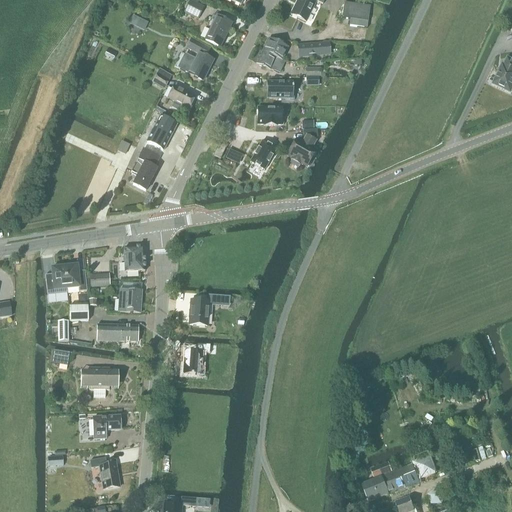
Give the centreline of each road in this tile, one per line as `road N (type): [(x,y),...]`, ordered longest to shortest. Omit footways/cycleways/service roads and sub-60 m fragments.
road 1 (residential): [(251,511),(275,337),(331,200)]
road 2 (residential): [(142,511),(163,224)]
road 3 (residential): [(163,224),(268,0)]
road 4 (track): [(0,215),(83,0)]
road 5 (residential): [(331,200),(426,0)]
road 6 (tertiary): [(331,200),(511,129)]
road 7 (tertiary): [(163,224),(331,200)]
road 8 (tertiary): [(0,251),(163,224)]
